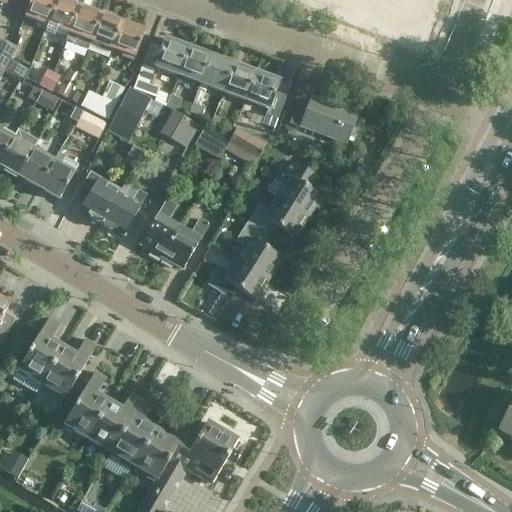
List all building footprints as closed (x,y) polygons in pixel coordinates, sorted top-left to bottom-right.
[(29,0),(23,17),(46,26),(55,0),(29,0)] [(60,0),(55,0),(46,26),(68,34),(78,7),(60,0)] [(293,0),(301,3),(301,0),(302,0),(420,44),(426,28),(423,26),(431,4),(435,5),(436,0),(293,0)] [(87,51),(90,42),(100,15),(78,7),(68,34),(64,43),(87,51)] [(100,15),(90,42),(112,50),(122,23),(100,15)] [(122,23),(112,50),(135,59),(145,31),(122,23)] [(177,76),(187,47),(164,39),(154,67),(177,76)] [(23,69),(9,61),(16,50),(6,44),(0,53),(0,69),(3,72),(4,71),(18,78),(23,69)] [(187,47),(177,76),(199,84),(210,56),(187,47)] [(210,56),(199,84),(200,84),(189,113),(200,118),(204,108),(200,107),(207,87),(222,93),(232,64),(210,56)] [(232,64),(222,93),(244,101),(255,73),(232,64)] [(141,68),(137,78),(133,90),(155,98),(159,89),(148,85),(153,72),(141,68)] [(46,89),(53,75),(46,71),(38,86),(46,89)] [(277,120),(286,96),(274,93),(278,81),(255,73),(244,101),(267,109),(265,115),(277,120)] [(53,75),(46,89),(53,93),(60,78),(53,75)] [(95,96),(88,110),(108,120),(117,101),(118,102),(124,89),(109,81),(103,95),(101,98),(95,96)] [(35,102),(40,91),(33,88),(27,99),(35,102)] [(131,146),(148,114),(144,112),(150,99),(129,89),(106,133),(131,146)] [(57,100),(47,95),(40,91),(35,102),(52,111),(57,100)] [(88,110),(95,96),(88,92),(80,106),(88,110)] [(181,100),(169,96),(166,105),(178,109),(181,100)] [(297,101),(289,124),(345,145),(355,114),(311,98),(308,105),(297,101)] [(76,123),(82,112),(74,109),(69,119),(76,123)] [(172,111),(159,134),(185,150),(198,127),(172,111)] [(74,129),(97,141),(98,141),(106,125),(89,116),(82,112),(76,123),(77,123),(74,129)] [(213,117),(210,125),(222,130),(225,121),(213,117)] [(194,146),(218,160),(223,151),(228,143),(205,129),(194,146)] [(270,138),(239,130),(237,129),(228,143),(223,151),(253,167),(270,138)] [(0,132),(0,160),(12,140),(0,132)] [(12,140),(0,160),(0,167),(17,177),(32,151),(12,140)] [(122,164),(132,170),(142,154),(132,148),(122,164)] [(32,151),(17,177),(38,189),(53,163),(32,151)] [(53,163),(38,189),(58,200),(78,166),(64,158),(59,167),(53,163)] [(325,201),(320,198),(321,197),(303,185),(309,175),(287,160),(274,179),(266,192),(274,197),(307,219),(314,208),(319,211),(325,201)] [(101,223),(118,195),(106,188),(108,185),(90,175),(77,197),(84,201),(79,211),(101,223)] [(118,195),(101,223),(123,236),(146,196),(137,190),(131,202),(118,195)] [(247,223),(270,238),(277,228),(294,239),(307,219),(274,197),(266,210),(258,205),(247,223)] [(162,258),(179,229),(167,222),(176,206),(166,200),(140,246),(162,258)] [(207,224),(199,220),(190,236),(179,229),(162,258),(183,270),(207,227),(206,226),(207,224)] [(236,260),(268,281),(281,259),(263,248),(270,238),(247,223),(235,242),(244,247),(236,260)] [(268,281),(236,260),(228,272),(219,267),(207,286),(230,300),(237,290),(255,301),(268,281)] [(0,343),(14,320),(4,314),(10,304),(0,298),(0,343)] [(34,393),(39,385),(41,386),(63,348),(51,341),(60,325),(48,319),(12,380),(34,393)] [(64,400),(75,381),(96,347),(84,340),(75,356),(63,348),(41,386),(64,400)] [(86,440),(108,402),(96,395),(106,380),(94,373),(63,426),(86,440)] [(108,402),(86,440),(110,454),(141,401),(130,394),(121,410),(108,402)] [(141,401),(110,454),(132,467),(155,429),(143,422),(152,407),(141,401)] [(511,437),(511,412),(501,432),(511,437)] [(155,429),(132,467),(156,481),(149,491),(168,503),(179,483),(162,472),(188,429),(176,422),(168,437),(155,429)] [(162,472),(179,483),(186,471),(211,486),(237,441),(206,423),(199,435),(188,429),(162,472)] [(4,456),(0,462),(0,468),(17,478),(23,468),(4,456)] [(163,511),(162,511),(168,503),(149,491),(138,511),(139,511),(163,511)]
